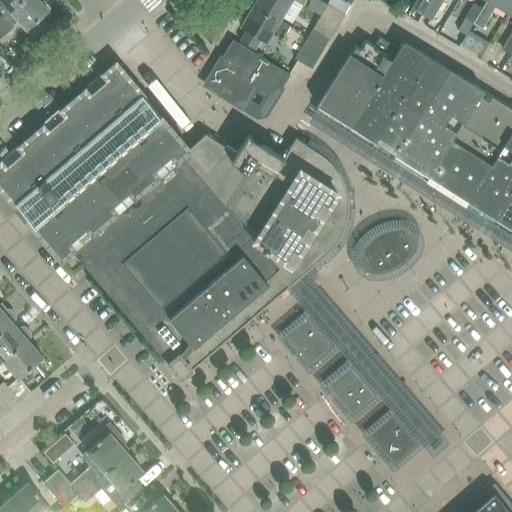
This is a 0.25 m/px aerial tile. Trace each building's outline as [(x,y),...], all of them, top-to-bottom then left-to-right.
[(0,53),(4,50),(0,45),(0,39),(15,26),(14,25),(18,21),(27,30),(49,10),(39,0),(23,0),(0,20),(0,53)] [(0,3),(0,20),(23,0),(0,0),(2,2),(0,3)] [(256,0),(254,5),(279,20),(290,0),(256,0)] [(319,0),(311,0),(307,8),(320,16),(327,4),(319,0)] [(422,15),(431,0),(420,0),(414,10),(422,15)] [(431,0),(422,15),(431,20),(443,0),(431,0)] [(498,5),(509,12),(511,7),(511,0),(488,0),(483,9),(475,24),(483,29),(498,5)] [(327,4),(320,16),(337,27),(344,15),(327,4)] [(279,20),(254,5),(241,26),(247,30),(240,41),(252,48),(259,38),(265,41),(270,33),(280,39),(289,26),(278,20),(279,20)] [(466,19),(475,24),(483,9),(475,5),(466,19)] [(508,44),(503,51),(511,56),(511,55),(511,7),(509,12),(511,13),(511,35),(509,41),(508,44)] [(337,27),(320,16),(312,29),(329,39),(337,27)] [(49,25),(42,17),(27,30),(34,38),(49,25)] [(469,33),(462,45),(482,58),(485,53),(490,44),(470,32),(469,33)] [(294,58),(298,61),(311,69),(324,48),(307,37),(294,58)] [(317,105),(352,127),(399,50),(379,37),(373,46),(364,40),(358,49),(354,46),(317,105)] [(222,56),(230,61),(228,66),(252,81),(250,84),(254,87),(266,95),(268,91),(275,89),(279,91),(289,75),(232,40),(236,43),(227,59),(222,56)] [(352,127),(378,144),(431,58),(405,42),(399,50),(352,127)] [(230,61),(222,56),(205,84),(233,102),(235,100),(243,97),(246,99),(254,87),(250,84),(252,81),(228,66),(230,61)] [(378,144),(395,155),(448,68),(431,58),(378,144)] [(1,163),(0,163),(0,187),(61,258),(72,249),(168,362),(167,363),(168,364),(169,363),(182,378),(192,370),(317,262),(326,254),(337,242),(345,227),(347,211),(346,194),(340,178),(331,164),(318,153),(306,145),(296,138),(283,158),(248,135),(236,153),(206,134),(188,147),(116,64),(103,75),(107,80),(90,95),(85,90),(60,112),(59,111),(58,110),(40,125),(41,125),(43,127),(19,147),(23,152),(5,167),(1,163)] [(395,155),(427,176),(483,90),(448,68),(395,155)] [(435,181),(469,202),(511,132),(511,107),(483,90),(427,176),(435,181)] [(511,132),(469,202),(497,219),(511,194),(511,132)] [(511,194),(497,219),(511,229),(511,194)] [(390,272),(398,268),(405,264),(411,258),(416,251),(418,243),(416,234),(402,226),(386,228),(371,237),(360,249),(360,256),(362,265),(366,272),(374,274),(382,274),(390,272)] [(0,307),(0,334),(14,323),(17,320),(17,316),(11,310),(7,310),(4,312),(0,307)] [(335,346),(309,316),(283,338),(309,368),(335,346)] [(14,323),(0,334),(0,356),(4,361),(29,340),(32,337),(32,334),(26,327),(22,327),(19,329),(14,323)] [(29,340),(4,361),(19,378),(19,379),(21,378),(27,373),(44,358),(29,340)] [(325,387),(338,402),(352,417),(377,395),(351,365),(325,387)] [(27,373),(21,378),(25,383),(32,378),(27,373)] [(3,383),(0,385),(0,397),(10,410),(20,402),(31,392),(19,379),(19,378),(8,388),(3,383)] [(0,416),(1,418),(10,410),(0,397),(0,416)] [(367,435),(394,466),(420,445),(392,413),(367,435)] [(91,466),(70,485),(78,493),(126,451),(121,445),(126,441),(109,422),(95,435),(100,441),(88,451),(82,456),(91,466)] [(75,444),(66,434),(44,453),(53,463),(75,444)] [(126,451),(78,493),(85,502),(101,488),(119,508),(142,488),(133,478),(143,470),(126,451)] [(43,483),(63,505),(63,506),(78,493),(70,485),(58,470),(43,483)] [(19,511),(48,511),(52,509),(28,482),(8,499),(19,511)] [(494,492),(470,511),(511,511),(507,508),(494,492)] [(179,511),(164,494),(153,504),(143,511),(179,511)] [(0,511),(19,511),(8,499),(0,506),(0,511)]
